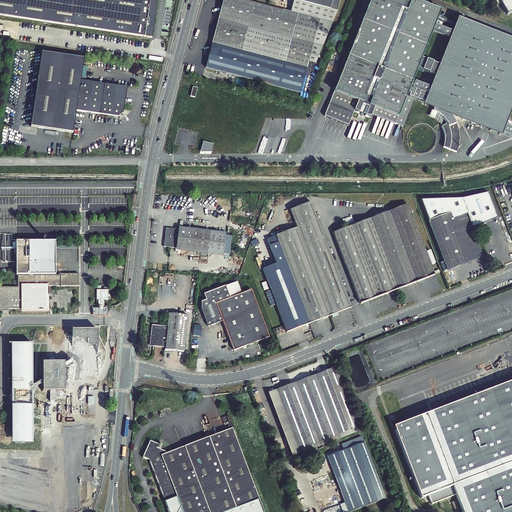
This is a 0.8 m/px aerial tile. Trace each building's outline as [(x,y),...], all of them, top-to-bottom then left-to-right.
[(0,0),(0,14),(152,38),(157,0),(0,0)] [(223,0),(206,68),(301,93),(309,63),(316,65),(335,18),(299,9),(297,15),(242,0),(223,0)] [(340,0),(293,0),(293,1),(301,3),(299,9),(335,18),(337,12),(340,0)] [(437,14),(438,11),(410,0),(369,0),(324,115),(347,124),(353,109),(357,112),(358,111),(365,114),(364,115),(370,115),(371,113),(393,122),(410,81),(415,68),(419,59),(430,30),(432,25),(435,19),(437,14)] [(511,11),(511,0),(498,0),(506,15),(511,11)] [(457,21),(437,14),(435,19),(455,27),(457,21)] [(446,113),(483,129),(497,135),(498,133),(509,138),(511,130),(511,128),(502,124),(503,122),(504,122),(511,100),(511,42),(457,20),(457,21),(455,27),(452,33),(450,38),(439,67),(435,76),(430,89),(424,103),(424,104),(432,108),(430,112),(432,113),(435,115),(439,118),(443,123),(444,126),(438,128),(440,131),(441,136),(455,133),(454,127),(452,122),(446,113)] [(452,33),(432,25),(430,30),(450,38),(452,33)] [(83,57),(42,52),(31,126),(66,131),(73,132),(76,110),(83,111),(96,113),(118,116),(123,112),(125,102),(127,86),(104,83),(92,81),(80,79),(83,57)] [(419,59),(415,68),(435,76),(439,67),(419,59)] [(424,103),(430,89),(410,81),(393,122),(401,125),(411,98),(424,103)] [(423,110),(422,115),(427,117),(435,122),(438,126),(443,123),(439,118),(435,115),(432,113),(430,112),(423,110)] [(455,135),(454,133),(448,135),(443,136),(440,136),(440,138),(440,140),(439,147),(438,149),(451,154),(454,144),(455,135)] [(201,150),(213,153),(215,144),(203,140),(201,150)] [(311,202),(307,203),(348,308),(352,307),(338,270),(311,202)] [(309,323),(348,308),(307,203),(290,209),(297,227),(276,235),(309,323)] [(408,205),(363,222),(390,293),(435,276),(408,205)] [(450,213),(429,221),(448,271),(483,257),(472,228),(477,226),(474,219),(469,221),(467,215),(453,220),(450,213)] [(390,293),(363,222),(353,226),(380,296),(390,293)] [(380,296),(353,226),(335,233),(361,303),(380,296)] [(179,230),(226,236),(226,233),(179,227),(179,230)] [(226,236),(179,230),(170,229),(170,247),(176,248),(223,254),(226,236)] [(0,309),(23,310),(23,312),(48,312),(48,304),(48,287),(68,287),(78,287),(78,275),(55,275),(56,250),(56,244),(56,242),(17,242),(16,275),(18,275),(18,287),(0,287),(0,309)] [(223,254),(176,248),(176,251),(223,256),(223,254)] [(222,322),(234,351),(270,337),(251,290),(230,298),(225,286),(204,295),(206,301),(201,303),(201,310),(208,328),(222,322)] [(68,287),(48,287),(48,304),(53,304),(59,304),(59,310),(61,310),(66,310),(66,296),(68,296),(68,287)] [(107,290),(106,290),(103,290),(96,290),(95,300),(97,300),(97,307),(99,307),(99,308),(97,308),(97,314),(103,314),(103,308),(102,308),(102,307),(103,307),(103,300),(107,300),(107,290)] [(154,341),(153,346),(165,348),(165,350),(171,351),(171,350),(183,352),(187,316),(169,313),(167,327),(167,330),(163,330),(164,326),(152,325),(151,341),(154,341)] [(203,335),(203,325),(195,325),(194,335),(203,335)] [(71,330),(71,347),(71,354),(71,358),(71,361),(71,371),(97,371),(97,330),(71,330)] [(11,442),(28,442),(28,393),(28,384),(28,347),(11,346),(11,394),(11,402),(11,442)] [(62,366),(71,361),(71,358),(62,363),(62,366)] [(62,363),(62,361),(41,361),(41,380),(41,383),(41,388),(62,388),(62,375),(62,366),(62,363)] [(289,385),(277,390),(300,453),(359,431),(335,367),(289,385)] [(30,386),(29,384),(28,384),(28,393),(33,390),(31,388),(41,383),(41,380),(30,386)] [(511,511),(511,381),(394,427),(421,499),(429,496),(432,504),(456,495),(462,511),(511,511)] [(277,395),(269,397),(292,456),(300,453),(277,390),(275,390),(277,395)] [(159,445),(150,441),(142,457),(148,460),(164,501),(177,497),(182,511),(226,511),(259,500),(233,429),(225,432),(172,452),(168,453),(157,448),(159,445)] [(364,442),(327,456),(348,511),(350,511),(385,499),(364,442)]
